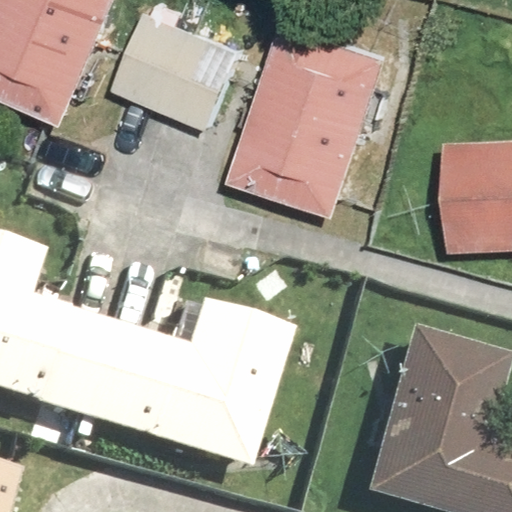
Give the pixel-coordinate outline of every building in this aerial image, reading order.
[(120,0),(0,0),(0,98),(68,127),(120,0)] [(202,133),(238,52),(145,11),(109,92),(202,133)] [(393,57),(285,22),(233,182),(342,216),(393,57)] [(511,138),(448,141),(452,251),(511,248),(511,138)] [(0,240),(0,395),(237,469),(280,332),(191,304),(177,347),(15,296),(30,250),(0,240)] [(401,325),(352,491),(427,511),(511,511),(511,454),(475,444),(501,354),(401,325)] [(0,504),(10,468),(0,465),(0,504)]
